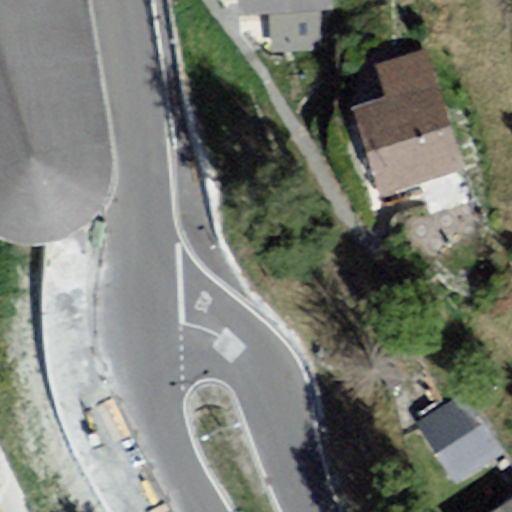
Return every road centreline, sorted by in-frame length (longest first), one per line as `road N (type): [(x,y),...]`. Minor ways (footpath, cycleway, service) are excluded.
road 1 (tertiary): [(123,0),(143,158),(146,316)]
road 2 (tertiary): [(146,316),(191,319),(245,353),(313,511)]
road 3 (tertiary): [(146,316),(154,406),(199,511)]
